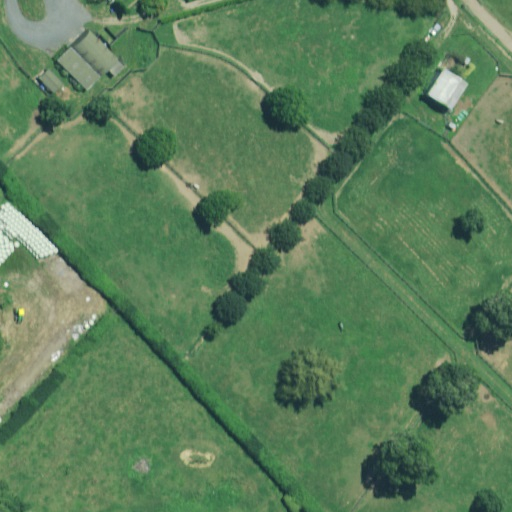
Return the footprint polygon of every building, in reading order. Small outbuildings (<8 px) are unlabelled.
[(123,68),(90,31),(74,46),(101,74),(106,70),(113,77),(123,68)] [(97,79),(68,50),(56,62),(86,91),(97,79)] [(423,95),(445,110),(455,116),(453,120),(461,125),(468,116),(482,94),(471,87),(474,82),(469,79),(466,83),(464,86),(440,70),(423,95)] [(62,85),(48,71),(38,79),(52,94),(62,85)] [(0,208),(0,234),(13,220),(1,208),(0,208)]
